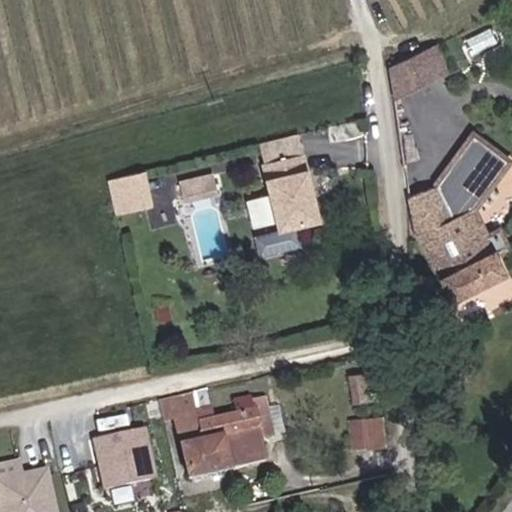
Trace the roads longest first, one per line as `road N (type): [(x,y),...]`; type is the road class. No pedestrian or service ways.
road 1 (track): [(408,511),(405,334),(372,43),(352,0)]
road 2 (track): [(405,334),(0,424)]
road 3 (track): [(372,43),(0,144)]
